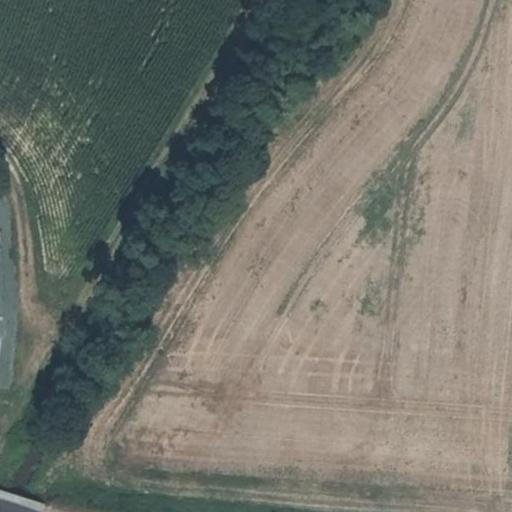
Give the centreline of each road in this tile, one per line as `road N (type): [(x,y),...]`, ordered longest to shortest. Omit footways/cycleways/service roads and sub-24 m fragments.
road 1 (track): [(385,0),(376,29),(271,155),(158,323),(72,480),(416,511)]
road 2 (track): [(0,167),(16,211),(29,307),(47,320)]
